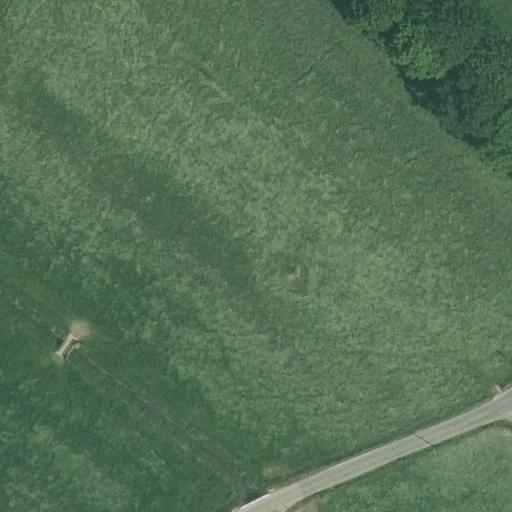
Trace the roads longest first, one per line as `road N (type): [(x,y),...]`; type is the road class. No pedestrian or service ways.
road 1 (unclassified): [(253,511),(511,400)]
road 2 (unclassified): [(511,102),(409,0)]
